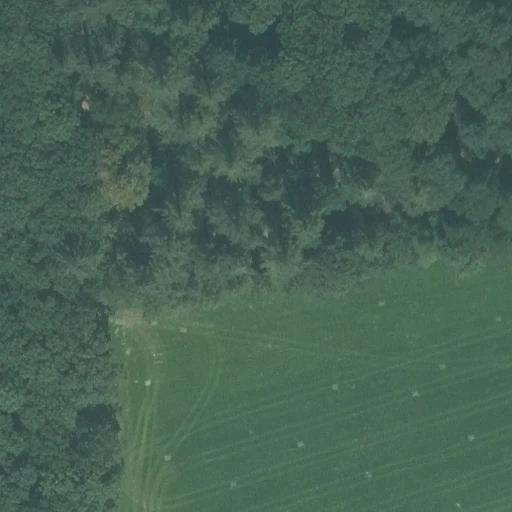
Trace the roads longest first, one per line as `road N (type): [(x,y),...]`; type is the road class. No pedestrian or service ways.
road 1 (track): [(63,511),(36,0)]
road 2 (track): [(192,0),(511,180)]
